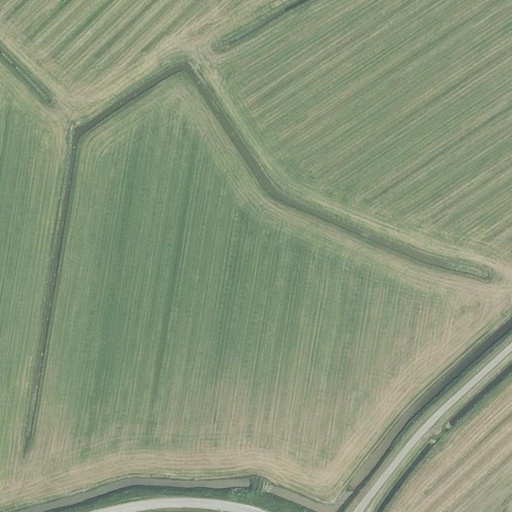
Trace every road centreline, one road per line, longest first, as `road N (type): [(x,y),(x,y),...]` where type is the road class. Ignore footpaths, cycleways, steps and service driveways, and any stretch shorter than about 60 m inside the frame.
road 1 (unclassified): [(358,511),(444,407),(511,346)]
road 2 (tertiary): [(113,511),(182,503),(249,511)]
